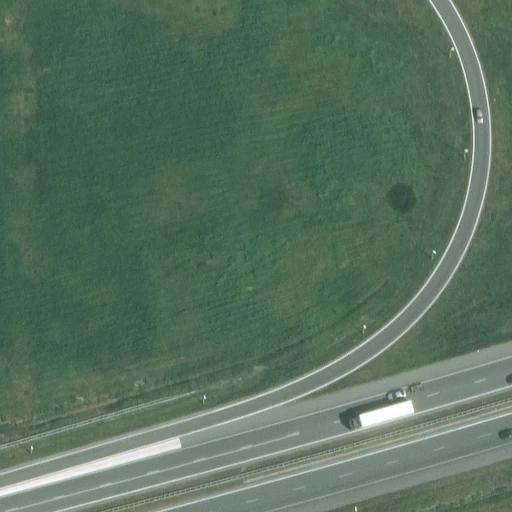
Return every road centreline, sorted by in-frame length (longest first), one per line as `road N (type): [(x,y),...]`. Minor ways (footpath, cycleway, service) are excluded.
road 1 (motorway): [(438,0),(476,88),(480,166),(454,257),(406,320),(326,377),(281,396),(0,483)]
road 2 (motorway): [(511,373),(0,511)]
road 3 (motorway): [(222,511),(511,426)]
